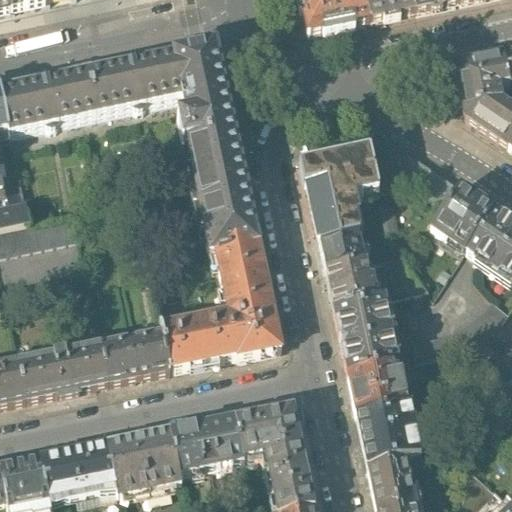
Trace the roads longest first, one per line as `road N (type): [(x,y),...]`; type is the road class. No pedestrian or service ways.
road 1 (residential): [(317,380),(0,445)]
road 2 (residential): [(317,380),(273,149),(314,83)]
road 3 (residential): [(0,63),(171,26),(216,1)]
road 4 (residential): [(511,26),(399,51),(352,103)]
road 5 (residential): [(511,196),(399,123),(352,103)]
road 6 (residential): [(344,511),(317,380)]
road 7 (residential): [(314,83),(216,1)]
